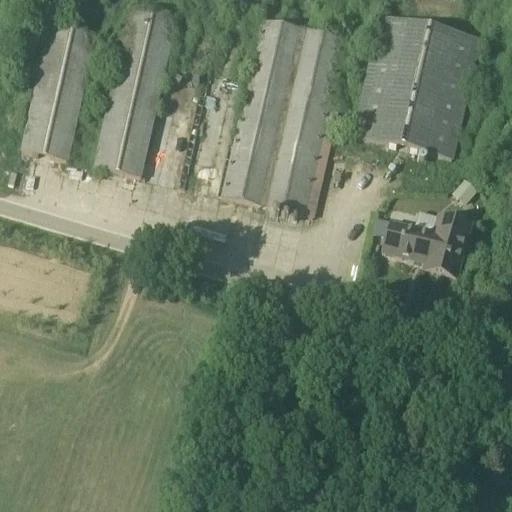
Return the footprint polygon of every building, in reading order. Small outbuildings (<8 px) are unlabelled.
[(176,22),(129,12),(93,172),(140,183),(176,22)] [(478,45),(382,23),(358,122),(353,142),(451,164),(478,45)] [(344,43),(262,24),(222,201),(304,220),(344,43)] [(94,39),(50,29),(22,156),(66,166),(94,39)] [(476,195),(466,186),(453,199),(463,208),(476,195)] [(438,221),(433,239),(424,270),(423,276),(456,285),(471,230),(438,221)] [(424,270),(433,239),(416,235),(390,227),(382,258),(424,270)]
